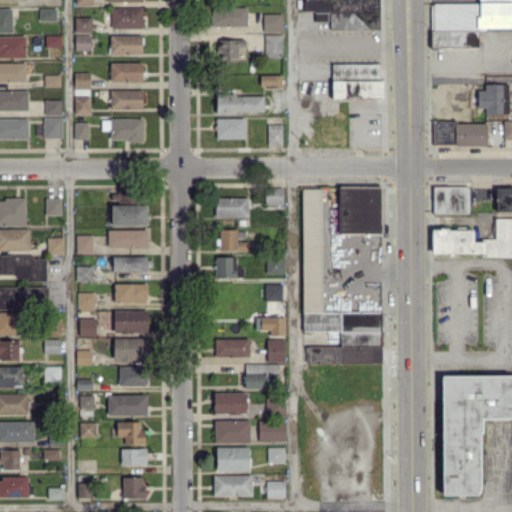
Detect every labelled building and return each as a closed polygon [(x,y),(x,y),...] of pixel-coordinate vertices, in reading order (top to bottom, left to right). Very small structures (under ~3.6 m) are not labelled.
[(379,28),(378,0),(303,0),(304,11),(313,11),(313,21),(327,21),(327,28),(379,28)] [(511,28),(511,0),(478,0),(478,3),(430,3),(430,48),(478,48),(478,28),(511,28)] [(246,6),(208,6),(209,26),(247,25),(246,6)] [(0,31),(11,31),(11,8),(0,7),(0,31)] [(110,27),(141,28),(141,7),(110,7),(110,27)] [(39,21),(56,20),(56,8),(38,8),(39,21)] [(281,13),(262,13),(262,31),(281,31),(281,13)] [(91,17),(73,17),(73,31),(90,31),(91,17)] [(60,35),(44,34),(44,46),(60,47),(60,35)] [(73,49),(89,49),(89,34),(74,34),(73,49)] [(141,35),(109,34),(109,54),(141,54),(141,35)] [(264,57),(282,57),(281,34),(264,34),(264,57)] [(0,35),(0,57),(24,57),(24,35),(0,35)] [(237,47),(244,47),(244,39),(218,39),(218,60),(237,61),(237,47)] [(109,81),(141,81),(141,61),(109,62),(109,81)] [(24,62),(0,62),(0,81),(24,81),(24,62)] [(331,97),(380,98),(381,63),(331,63),(331,97)] [(89,72),(73,72),(73,86),(89,86),(89,72)] [(59,86),(59,74),(43,74),(43,86),(59,86)] [(281,85),(280,74),(259,75),(260,86),(281,85)] [(484,113),(508,113),(508,84),(484,84),(483,90),(477,90),(476,107),(484,107),(484,113)] [(26,90),(0,89),(0,110),(27,110),(26,90)] [(141,89),(109,89),(109,109),(141,108),(141,89)] [(262,93),(215,94),(215,113),(262,112),(262,93)] [(73,114),(89,114),(88,96),(73,96),(73,114)] [(60,99),(43,99),(43,114),(60,114),(60,99)] [(0,137),(26,138),(26,118),(0,117),(0,137)] [(60,117),(42,117),(42,137),(61,137),(60,117)] [(215,118),(215,138),(244,137),(243,117),(215,118)] [(142,140),(142,118),(109,118),(110,140),(142,140)] [(511,138),(511,120),(502,120),(502,138),(511,138)] [(87,121),(73,121),(73,138),(87,138),(87,121)] [(485,145),(486,122),(433,121),(433,144),(485,145)] [(267,144),(281,144),(281,123),(266,123),(267,144)] [(337,233),(380,233),(381,186),(337,185),(337,233)] [(468,186),(433,185),(432,213),(467,213),(468,186)] [(281,204),(281,187),(264,187),(264,204),(281,204)] [(511,187),(495,187),(496,211),(511,211),(511,187)] [(302,330),(325,330),(325,346),(305,346),(306,363),(381,362),(380,311),(321,311),(320,188),(301,188),(302,330)] [(111,190),(111,202),(136,203),(137,190),(111,190)] [(248,215),(247,196),(213,197),(214,217),(248,215)] [(44,198),(45,215),(60,214),(59,197),(44,198)] [(0,225),(24,225),(24,198),(0,198),(0,225)] [(145,204),(110,204),(111,225),(145,224),(145,204)] [(430,254),(511,254),(511,218),(494,218),(494,240),(472,240),(472,228),(430,228),(430,254)] [(0,249),(28,249),(28,228),(0,228),(0,249)] [(236,229),(219,228),(218,249),(248,250),(248,240),(235,240),(236,229)] [(106,229),(107,247),(146,247),(146,229),(106,229)] [(91,253),(92,234),(75,234),(74,252),(91,253)] [(63,236),(47,236),(47,254),(63,253),(63,236)] [(0,254),(0,274),(15,274),(15,280),(45,279),(45,258),(32,258),(32,253),(0,254)] [(146,256),(111,255),(111,270),(146,271),(146,256)] [(242,266),(235,267),(235,256),(214,256),(214,277),(242,277),(242,266)] [(265,273),(283,273),(284,256),(266,256),(265,273)] [(91,265),(75,266),(75,280),(91,280),(91,265)] [(145,282),(113,283),(114,303),(146,302),(145,282)] [(264,300),(281,300),(281,284),(264,283),(264,300)] [(76,292),(77,310),(93,309),(93,292),(76,292)] [(147,332),(146,310),(112,310),(112,332),(147,332)] [(0,333),(19,334),(19,312),(0,311),(0,333)] [(284,335),(284,316),(255,316),(254,329),(268,329),(268,335),(284,335)] [(95,318),(77,317),(77,335),(95,336),(95,318)] [(59,318),(49,319),(49,335),(60,335),(59,318)] [(145,337),(112,337),(112,360),(146,359),(145,337)] [(58,338),(42,338),(43,353),(59,353),(58,338)] [(248,338),(214,338),(214,356),(248,356),(248,338)] [(284,361),(283,338),(265,338),(266,362),(284,361)] [(17,339),(0,339),(0,359),(18,359),(17,339)] [(75,364),(89,364),(89,349),(75,349),(75,364)] [(279,363),(244,363),(243,388),(279,388),(279,363)] [(21,365),(0,365),(0,386),(22,387),(21,365)] [(59,365),(43,366),(43,381),(59,380),(59,365)] [(144,385),(144,365),(118,366),(118,385),(144,385)] [(441,495),(479,494),(479,418),(511,417),(511,375),(440,375),(441,495)] [(0,413),(26,413),(26,393),(0,392),(0,413)] [(245,392),(212,392),(213,414),(245,413),(245,392)] [(93,395),(78,394),(78,407),(92,407),(93,395)] [(106,414),(145,415),(146,395),(107,394),(106,414)] [(264,414),(282,415),(282,397),(264,397),(264,414)] [(213,442),(248,442),(248,419),(213,419),(213,442)] [(283,420),(257,419),(257,440),(283,441),(283,420)] [(0,441),(33,440),(32,420),(0,420),(0,441)] [(143,444),(144,429),(139,428),(139,421),(116,420),(116,435),(123,436),(123,444),(143,444)] [(78,436),(95,436),(95,421),(78,421),(78,436)] [(214,447),(215,471),(248,470),(247,446),(214,447)] [(283,462),(283,446),(266,446),(266,462),(283,462)] [(18,449),(0,448),(0,468),(18,469),(18,449)] [(119,448),(120,464),(145,463),(145,448),(119,448)] [(250,474),(212,475),(212,495),(251,494),(250,474)] [(0,479),(1,476),(27,476),(27,484),(32,484),(32,493),(26,493),(26,496),(0,496),(0,479)] [(143,476),(121,476),(121,497),(143,497),(143,476)] [(284,480),(265,480),(265,497),(284,497),(284,480)] [(76,497),(90,497),(90,482),(77,482),(76,497)] [(46,498),(62,499),(62,487),(47,486),(46,498)]
